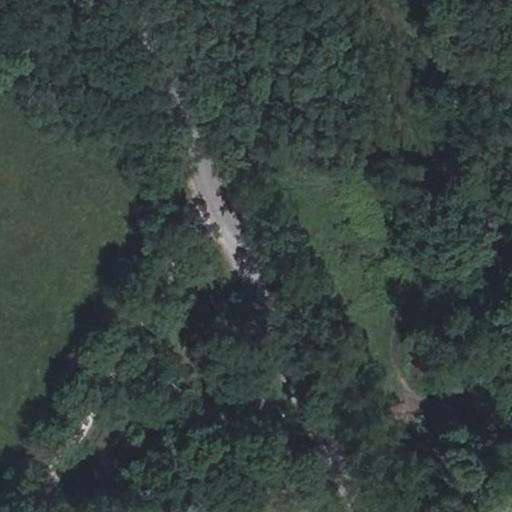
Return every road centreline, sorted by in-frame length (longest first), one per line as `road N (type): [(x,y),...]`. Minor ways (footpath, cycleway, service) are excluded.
road 1 (residential): [(223,217),(180,259),(35,511)]
road 2 (tertiary): [(223,217),(360,511)]
road 3 (tertiary): [(127,0),(223,217)]
